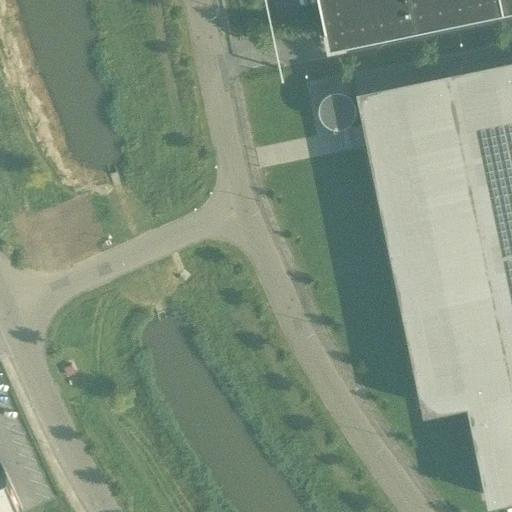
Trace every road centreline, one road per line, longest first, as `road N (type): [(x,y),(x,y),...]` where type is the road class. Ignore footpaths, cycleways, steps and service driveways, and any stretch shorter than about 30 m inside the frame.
road 1 (unclassified): [(241,206),(343,400),(422,511)]
road 2 (unclassified): [(8,314),(241,206)]
road 3 (unclassified): [(101,511),(72,467),(8,314)]
road 4 (unclassified): [(195,0),(241,206)]
